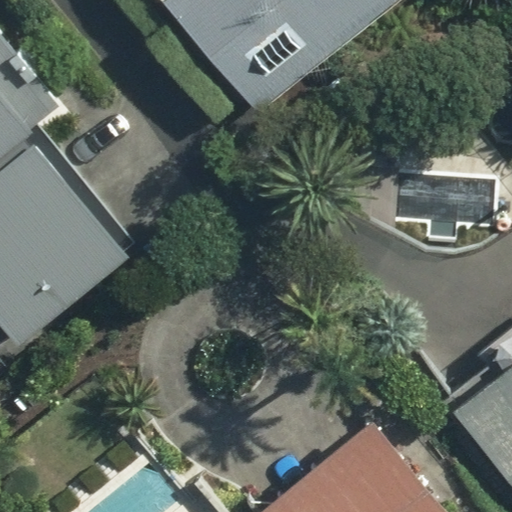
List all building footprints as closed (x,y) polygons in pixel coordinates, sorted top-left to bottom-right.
[(393,0),(184,0),(268,102),(393,0)] [(0,145),(61,97),(0,21),(0,145)] [(136,239),(50,129),(0,167),(0,290),(25,324),(136,239)] [(511,466),(511,363),(462,404),(511,466)] [(462,511),(379,413),(261,511),(462,511)]
